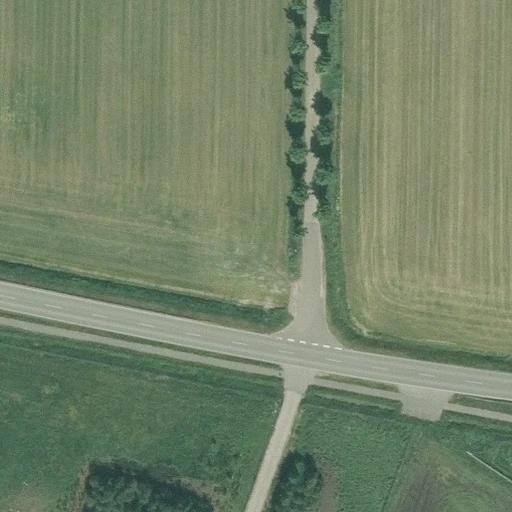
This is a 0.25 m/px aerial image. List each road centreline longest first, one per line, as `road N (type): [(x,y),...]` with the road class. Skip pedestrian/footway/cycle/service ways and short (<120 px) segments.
road 1 (tertiary): [(0,295),(511,388)]
road 2 (track): [(306,356),(312,0)]
